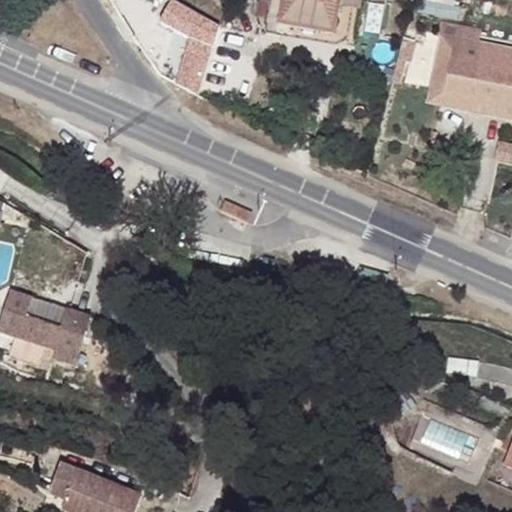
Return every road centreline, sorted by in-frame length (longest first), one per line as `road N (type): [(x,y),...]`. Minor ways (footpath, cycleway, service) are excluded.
road 1 (track): [(201,511),(209,494),(205,435),(123,269),(118,233),(140,128)]
road 2 (secondary): [(140,128),(511,289)]
road 3 (unknown): [(289,193),(337,70),(322,55),(253,35)]
road 4 (secondary): [(0,66),(140,128)]
road 5 (residential): [(88,0),(148,107),(140,128)]
